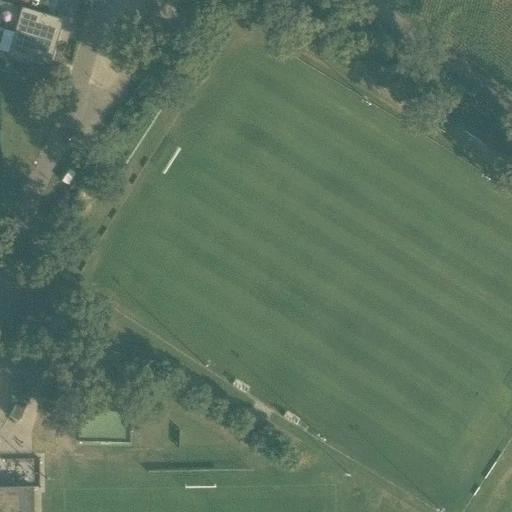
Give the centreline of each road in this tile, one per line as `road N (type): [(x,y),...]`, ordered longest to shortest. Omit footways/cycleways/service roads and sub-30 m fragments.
road 1 (residential): [(65,124),(29,198),(6,278),(0,345)]
road 2 (residential): [(65,124),(118,88),(127,42),(154,0)]
road 3 (residential): [(101,0),(65,124)]
road 4 (unclassified): [(511,107),(407,36)]
